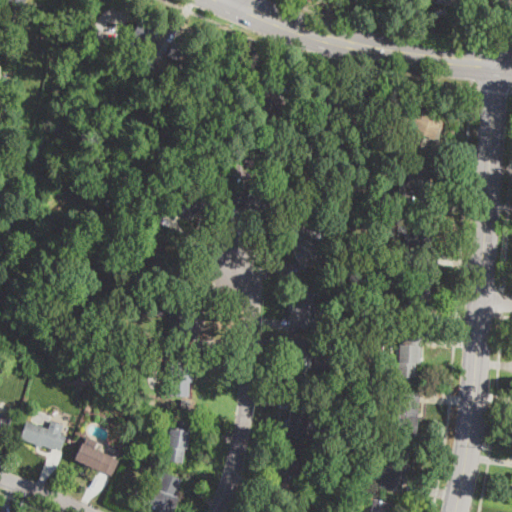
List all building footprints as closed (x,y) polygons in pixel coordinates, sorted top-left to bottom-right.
[(25,0),(25,9),(7,9),(7,16),(0,16),(0,0),(25,0)] [(158,32),(150,47),(131,37),(139,22),(158,32)] [(194,49),(186,65),(167,56),(174,40),(194,49)] [(169,77),(166,83),(161,81),(164,75),(169,77)] [(294,105),(286,120),(272,112),(268,119),(254,111),(266,89),(294,105)] [(352,118),(351,123),(316,115),(320,96),(355,104),(352,118)] [(437,133),(434,139),(400,125),(409,104),(431,113),(429,119),(441,124),(437,133)] [(431,181),(430,199),(426,199),(425,208),(406,207),(407,198),(405,198),(408,163),(428,164),(427,181),(431,181)] [(280,199),(275,217),(261,213),(260,215),(235,207),(243,184),(244,180),(252,183),(250,189),(280,199)] [(197,213),(189,222),(172,205),(191,186),(208,203),(197,213)] [(114,204),(106,208),(103,202),(111,198),(114,204)] [(435,220),(433,239),(430,239),(428,266),(410,264),(411,257),(407,257),(408,239),(405,238),(406,232),(399,231),(400,219),(410,220),(411,218),(435,220)] [(305,224),(310,237),(312,237),(314,243),(318,242),(324,261),(299,269),(291,243),(293,243),(288,229),(305,224)] [(376,237),(375,244),(366,243),(366,236),(376,237)] [(175,287),(154,287),(156,254),(177,255),(175,287)] [(428,320),(428,323),(410,322),(412,277),(430,278),(428,320)] [(315,284),(314,327),(293,327),(293,321),(295,283),(315,284)] [(196,329),(195,340),(187,339),(186,349),(173,348),(176,310),(197,312),(196,329)] [(420,337),(420,345),(420,363),(415,362),(414,376),(396,376),(397,361),(389,360),(390,346),(398,346),(398,344),(404,344),(404,336),(420,336),(420,337)] [(311,366),(309,385),(290,384),(293,340),(312,341),(311,366)] [(192,379),(192,381),(189,381),(189,397),(169,396),(171,362),(193,363),(192,379)] [(159,377),(158,385),(151,384),(152,376),(159,377)] [(417,416),(416,435),(392,433),(396,391),(420,393),(417,416)] [(316,431),(314,440),(287,436),(292,397),(310,400),(306,429),(316,431)] [(0,413),(11,416),(6,433),(0,431),(0,413)] [(191,422),(189,432),(184,463),(165,460),(167,445),(166,445),(167,440),(161,439),(163,429),(169,430),(169,428),(172,428),(174,418),(191,422)] [(63,442),(61,449),(53,447),(53,448),(20,438),(26,421),(66,435),(63,442)] [(115,448),(114,449),(108,447),(111,440),(117,442),(115,448)] [(119,461),(112,476),(75,458),(82,443),(119,461)] [(402,490),(401,492),(381,488),(383,473),(382,473),(385,456),(375,454),(377,444),(407,449),(405,461),(407,462),(402,490)] [(312,462),(309,472),(298,469),(292,492),(272,486),(280,454),(312,462)] [(179,498),(173,511),(164,511),(150,506),(163,472),(182,480),(175,497),(179,498)] [(392,511),(370,511),(374,499),(395,505),(392,511)]
